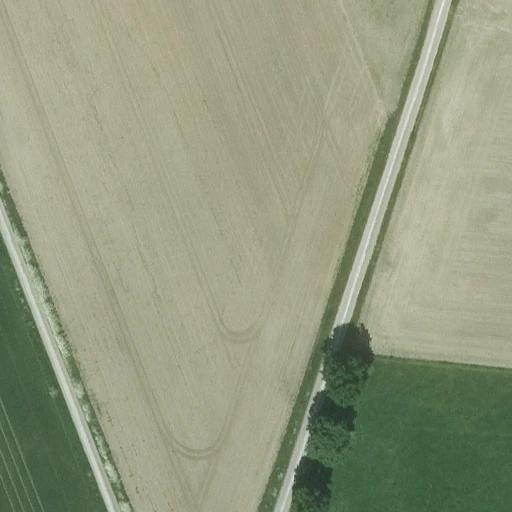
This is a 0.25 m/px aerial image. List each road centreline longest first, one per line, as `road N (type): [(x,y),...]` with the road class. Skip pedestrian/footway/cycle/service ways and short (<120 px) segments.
road 1 (unclassified): [(281,511),(443,0)]
road 2 (unclassified): [(0,224),(110,511)]
